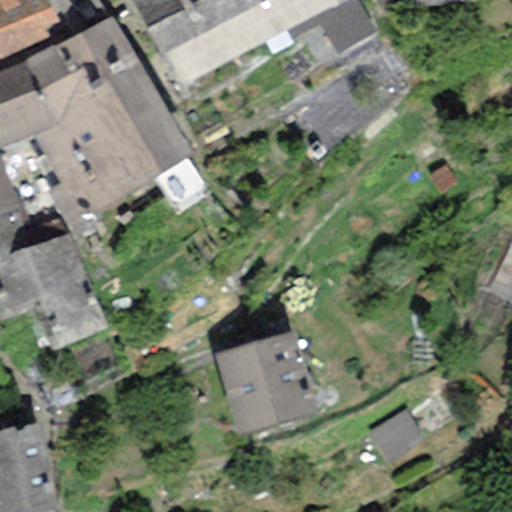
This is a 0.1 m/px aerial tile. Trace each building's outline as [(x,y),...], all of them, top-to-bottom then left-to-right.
[(44,0),(0,0),(0,59),(48,37),(43,28),(55,25),(44,0)] [(129,0),(176,90),(351,0),(129,0)] [(192,152),(109,17),(24,64),(59,127),(34,140),(60,186),(48,194),(70,232),(192,152)] [(59,127),(24,64),(0,73),(0,215),(20,208),(0,159),(0,151),(34,140),(59,127)] [(35,246),(20,208),(0,215),(0,323),(34,308),(50,350),(105,329),(67,234),(35,246)] [(213,358),(237,436),(318,411),(293,332),(213,358)] [(364,432),(387,465),(421,440),(398,408),(364,432)] [(0,442),(0,511),(49,511),(38,437),(0,442)]
